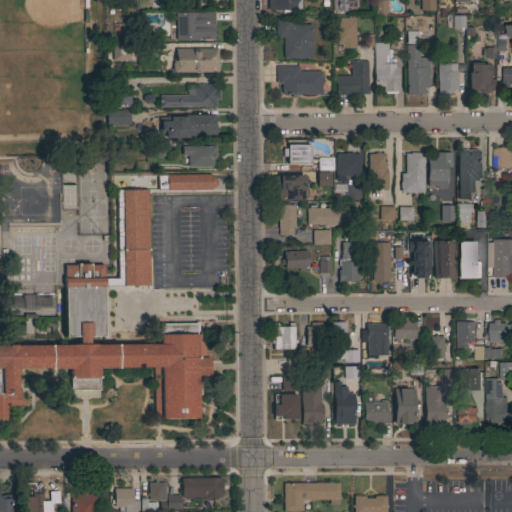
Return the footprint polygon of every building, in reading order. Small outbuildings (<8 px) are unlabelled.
[(164,0),(165,9),(154,9),(154,0),(164,0)] [(300,0),(300,9),(288,9),(288,12),(281,12),(281,8),(267,9),(267,0),(300,0)] [(345,0),(345,11),(332,11),(332,0),(345,0)] [(386,0),(386,14),(384,14),(384,16),(373,16),(373,14),(374,14),(374,0),(386,0)] [(434,0),(434,12),(420,12),(419,0),(434,0)] [(175,29),(182,29),(181,13),(208,13),(208,19),(213,19),(213,39),(175,40),(175,29)] [(464,29),(452,29),(452,16),(464,16),(464,29)] [(282,37),(275,37),(275,19),(291,19),(291,25),(311,25),(311,58),(282,58),(282,37)] [(341,48),(341,45),(336,45),(336,23),(338,23),(338,19),(353,19),(353,23),(354,23),(354,49),(341,48)] [(418,32),(418,45),(405,45),(406,32),(418,32)] [(496,52),(496,36),(505,36),(506,51),(496,52)] [(397,92),(382,92),(382,87),(372,87),(373,43),(387,44),(387,56),(386,56),(386,64),(395,64),(395,67),(398,67),(397,92)] [(112,45),(129,45),(129,61),(111,61),(112,45)] [(216,49),(216,72),(172,73),(172,59),(174,59),(174,49),(216,49)] [(427,59),(428,88),(424,88),(424,92),(406,92),(405,59),(427,59)] [(350,77),(350,61),(367,61),(367,88),(368,88),(368,94),(335,94),(335,77),(350,77)] [(449,63),(449,64),(455,64),(455,72),(457,72),(457,90),(452,90),(452,94),(436,94),(436,63),(449,63)] [(468,89),(467,89),(467,73),(469,73),(469,63),(481,63),(481,65),(490,65),(490,68),(491,68),(491,73),(490,73),(490,80),(495,80),(495,92),(490,92),(490,93),(468,93),(468,89)] [(298,66),(298,71),(320,71),(320,94),(296,94),(296,98),(290,97),(290,94),(281,94),(281,84),(275,84),(275,66),(298,66)] [(511,68),(511,87),(502,87),(502,68),(511,68)] [(158,96),(186,96),(186,85),(207,85),(207,107),(158,107),(158,96)] [(109,108),(109,87),(126,87),(126,90),(129,90),(129,95),(128,95),(128,107),(109,108)] [(106,125),(106,111),(129,111),(129,125),(106,125)] [(215,115),(215,133),(189,133),(189,138),(164,138),(164,131),(160,131),(160,126),(158,126),(158,117),(178,117),(178,115),(215,115)] [(147,144),(166,143),(167,156),(147,157),(147,144)] [(309,145),(309,164),(286,164),(286,157),(281,157),(281,149),(286,149),(286,145),(309,145)] [(187,156),(181,156),(181,146),(215,146),(215,167),(187,167),(187,156)] [(511,167),(509,167),(509,169),(493,169),(493,148),(511,148),(511,167)] [(476,179),(476,181),(472,181),(472,193),(468,193),(468,200),(458,200),(458,192),(457,192),(457,150),(479,150),(480,179),(476,179)] [(344,154),(344,153),(352,153),(352,154),(359,154),(359,176),(342,176),(342,183),(335,183),(335,154),(344,154)] [(373,154),(374,153),(379,153),(380,154),(384,154),(384,172),(386,172),(386,190),(375,190),(375,184),(367,184),(367,154),(373,154)] [(450,153),(450,167),(445,167),(445,173),(447,173),(447,178),(445,177),(445,189),(436,189),(436,186),(426,186),(426,157),(433,157),(433,153),(450,153)] [(400,174),(404,174),(404,154),(423,154),(423,193),(400,193),(400,174)] [(317,158),(332,158),(332,171),(317,171),(317,158)] [(330,172),(330,187),(316,187),(316,172),(330,172)] [(157,190),(156,175),(210,174),(210,176),(211,176),(212,177),(213,177),(214,178),(215,179),(215,182),(215,184),(214,185),(213,186),(212,187),(211,187),(210,188),(210,189),(157,190)] [(303,176),(304,190),(306,190),(306,196),(304,196),(304,200),(287,200),(287,201),(272,201),(272,188),(273,188),(273,180),(279,180),(279,176),(303,176)] [(67,197),(67,206),(73,206),(73,187),(62,187),(62,197),(67,197)] [(117,278),(116,190),(147,189),(148,285),(102,286),(103,337),(88,337),(88,345),(159,344),(159,324),(195,324),(195,335),(205,335),(205,358),(208,358),(208,377),(196,377),(196,419),(160,419),(160,417),(153,417),(153,368),(98,368),(98,391),(69,391),(69,369),(50,369),(16,369),(16,388),(20,388),(20,408),(7,409),(7,418),(5,418),(5,420),(4,423),(2,424),(0,424),(0,345),(79,345),(78,337),(64,337),(63,266),(76,265),(76,264),(89,263),(89,265),(102,265),(102,278),(117,278)] [(469,223),(464,223),(464,221),(455,221),(455,201),(459,201),(459,204),(469,204),(469,223)] [(277,205),(294,205),(294,228),(291,228),(291,235),(277,235),(277,205)] [(454,206),(454,222),(440,222),(439,206),(454,206)] [(392,207),(392,221),(378,221),(379,207),(392,207)] [(411,207),(411,221),(397,221),(398,207),(411,207)] [(351,209),(351,225),(306,225),(306,208),(351,209)] [(493,208),(493,217),(492,217),(492,227),(482,227),(482,208),(493,208)] [(482,229),(483,218),(473,218),(472,229),(482,229)] [(329,230),(329,245),(312,245),(312,230),(329,230)] [(492,240),(511,240),(511,280),(510,281),(510,278),(492,278),(492,240)] [(453,241),(453,252),(450,252),(450,271),(454,271),(454,279),(448,279),(448,278),(438,278),(438,279),(433,279),(432,241),(453,241)] [(337,271),(339,271),(339,267),(337,267),(337,260),(340,260),(340,243),(356,242),(357,281),(337,282),(337,271)] [(428,275),(424,275),(424,278),(413,279),(413,276),(409,276),(409,269),(411,269),(411,253),(409,253),(409,246),(411,246),(411,242),(428,242),(428,275)] [(457,259),(457,242),(474,242),(475,262),(480,262),(481,279),(457,279),(457,259)] [(389,243),(389,275),(391,275),(391,279),(389,279),(389,282),(371,282),(371,243),(389,243)] [(306,250),(307,254),(309,254),(309,263),(307,263),(307,267),(304,267),(304,271),(297,272),(297,269),(284,269),(283,265),(280,265),(280,260),(283,260),(282,252),(306,250)] [(330,274),(317,274),(317,262),(319,262),(319,256),(330,256),(330,274)] [(51,297),(3,296),(3,314),(51,315),(51,297)] [(392,320),(408,320),(408,322),(414,322),(414,328),(416,328),(416,331),(414,331),(414,339),(392,339),(392,320)] [(494,323),(494,320),(499,320),(499,323),(506,323),(506,325),(511,325),(511,343),(488,343),(488,323),(494,323)] [(474,322),(474,342),(465,342),(465,348),(454,348),(454,322),(474,322)] [(272,323),(278,323),(278,327),(287,327),(287,323),(293,323),(293,350),(272,350),(272,323)] [(321,354),(309,354),(309,347),(305,347),(305,327),(310,327),(310,323),(321,323),(321,354)] [(345,323),(345,350),(358,350),(358,363),(343,363),(343,359),(330,359),(330,323),(345,323)] [(386,324),(386,339),(387,339),(388,346),(386,346),(386,356),(376,356),(376,359),(367,359),(367,356),(366,356),(366,343),(359,343),(359,330),(365,330),(365,324),(386,324)] [(442,359),(429,359),(429,353),(423,353),(423,337),(442,337),(442,359)] [(500,349),(501,358),(483,359),(483,361),(474,361),(473,346),(483,346),(483,350),(500,349)] [(298,361),(298,372),(286,372),(286,361),(298,361)] [(329,379),(312,378),(313,361),(329,361),(329,379)] [(511,362),(511,380),(498,380),(498,363),(511,362)] [(422,363),(422,375),(408,376),(408,364),(422,363)] [(358,366),(358,379),(343,379),(343,366),(358,366)] [(451,369),(452,384),(443,384),(442,370),(451,369)] [(466,373),(466,369),(478,369),(478,372),(480,372),(480,391),(464,391),(464,373),(466,373)] [(281,377),(296,377),(296,392),(281,392),(281,377)] [(485,413),(484,413),(484,402),(484,379),(497,379),(497,383),(500,383),(501,392),(502,392),(502,398),(506,398),(506,418),(504,418),(504,423),(489,423),(489,419),(485,419),(485,413)] [(333,382),(340,382),(340,387),(346,387),(346,390),(348,390),(348,394),(353,394),(353,402),(354,402),(354,410),(353,410),(353,425),(333,425),(333,382)] [(300,387),(313,387),(313,385),(319,385),(320,408),(321,408),(321,420),(320,420),(320,425),(300,425),(300,387)] [(443,408),(445,408),(445,419),(443,419),(443,424),(423,424),(423,387),(435,387),(435,385),(443,385),(443,408)] [(393,389),(414,389),(414,421),(409,421),(409,424),(393,424),(393,389)] [(389,424),(363,424),(362,403),(363,403),(363,394),(373,394),(373,403),(380,403),(380,401),(385,401),(386,408),(388,408),(389,424)] [(297,420),(281,420),(281,417),(272,417),(272,405),(273,405),(273,395),(296,395),(297,420)] [(471,407),(471,408),(475,408),(475,421),(471,421),(471,423),(456,423),(456,407),(471,407)] [(220,478),(220,498),(210,498),(210,501),(203,501),(203,498),(180,498),(180,478),(220,478)] [(153,483),(153,481),(157,481),(157,483),(163,483),(164,501),(147,501),(147,497),(146,497),(146,493),(147,493),(147,483),(153,483)] [(301,511),(283,511),(282,484),(338,482),(338,504),(328,505),(328,500),(301,500),(301,511)] [(132,489),(132,501),(137,501),(137,511),(132,511),(118,511),(118,508),(112,508),(112,489),(132,489)] [(58,491),(58,507),(49,508),(49,511),(27,511),(27,504),(33,504),(33,494),(42,494),(42,502),(48,501),(48,492),(58,491)] [(69,511),(69,495),(79,495),(79,493),(86,493),(86,495),(90,495),(90,493),(95,493),(95,511),(69,511)] [(0,511),(0,495),(13,495),(13,511),(0,511)] [(179,496),(179,500),(180,500),(180,509),(179,509),(179,510),(165,510),(158,510),(158,502),(165,502),(165,496),(179,496)] [(353,511),(353,496),(365,496),(365,499),(373,499),(373,496),(384,496),(384,511),(353,511)] [(146,498),(146,503),(156,503),(156,511),(139,511),(139,498),(146,498)]
